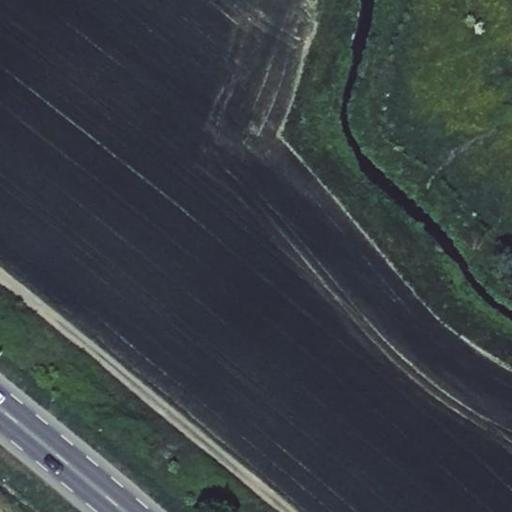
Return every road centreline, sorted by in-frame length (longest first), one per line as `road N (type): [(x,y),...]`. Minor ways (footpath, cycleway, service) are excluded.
road 1 (track): [(0,282),(283,511)]
road 2 (primary): [(124,511),(0,408)]
